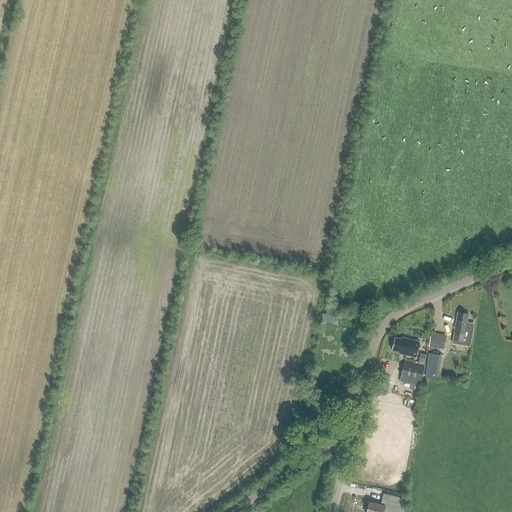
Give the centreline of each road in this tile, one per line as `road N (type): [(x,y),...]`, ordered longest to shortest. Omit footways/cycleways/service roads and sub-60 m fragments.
road 1 (unclassified): [(340,445),(383,324),(511,264)]
road 2 (unclassified): [(240,511),(324,448),(340,445)]
